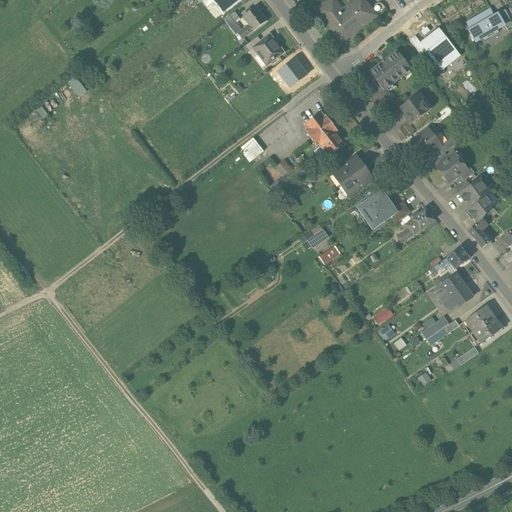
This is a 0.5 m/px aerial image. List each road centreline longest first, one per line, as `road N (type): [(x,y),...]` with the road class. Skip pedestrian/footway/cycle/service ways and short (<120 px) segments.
road 1 (track): [(331,73),(46,293),(0,317)]
road 2 (track): [(0,234),(222,511)]
road 3 (tertiary): [(331,73),(511,299)]
road 4 (residential): [(428,0),(331,73)]
